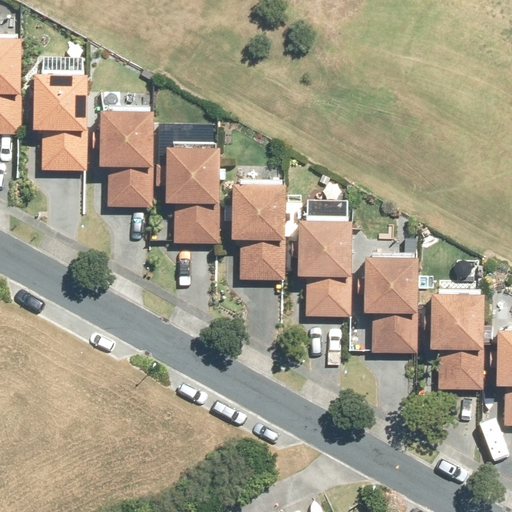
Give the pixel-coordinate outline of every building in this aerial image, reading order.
[(23,33),(0,33),(0,132),(22,132),(23,33)] [(43,126),(42,168),(87,169),(88,71),(33,69),(33,125),(43,126)] [(154,108),(100,105),(100,162),(109,162),(109,204),(153,205),(154,108)] [(175,198),(174,241),(220,241),(221,144),(167,143),(166,198),(175,198)] [(234,179),(232,235),(241,236),(240,276),(286,277),(287,180),(234,179)] [(353,217),(300,215),(299,272),(307,272),(306,313),(352,314),(353,217)] [(365,254),(365,308),(374,309),(373,350),(418,351),(419,254),(365,254)] [(440,345),(439,387),(484,387),(485,290),(432,288),(431,345),(440,345)] [(506,382),(505,422),(511,422),(511,325),(499,325),(497,381),(506,382)]
